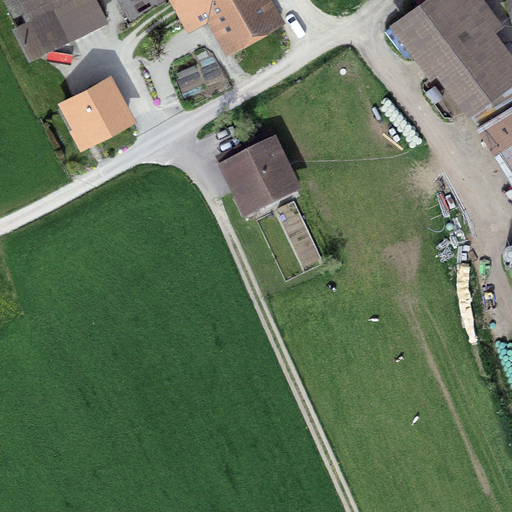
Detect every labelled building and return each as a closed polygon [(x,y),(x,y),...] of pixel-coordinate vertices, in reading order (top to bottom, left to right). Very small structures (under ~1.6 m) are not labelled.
[(18,0),(44,50),(105,19),(94,0),(18,0)] [(152,0),(155,5),(164,0),(176,0),(191,26),(215,13),(232,42),(271,20),(259,0),(152,0)] [(469,111),(511,75),(511,74),(456,0),(429,0),(396,26),(432,74),(438,70),(469,111)] [(107,82),(63,106),(78,132),(85,128),(90,137),(127,117),(107,82)] [(511,104),(480,124),(511,175),(511,104)] [(226,157),(249,207),(288,189),(264,139),(226,157)] [(511,250),(510,250),(505,253),(502,258),(504,264),(509,267),(511,266),(511,250)]
